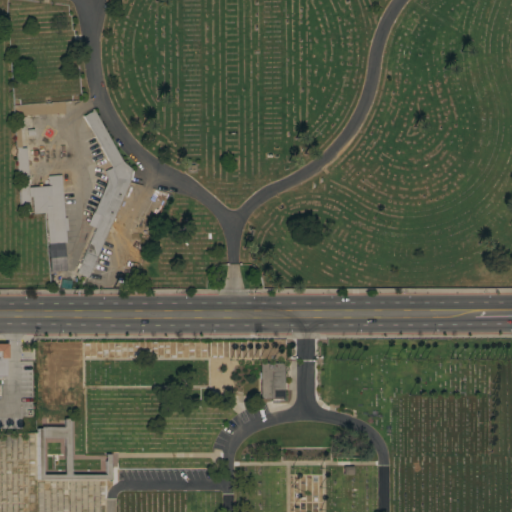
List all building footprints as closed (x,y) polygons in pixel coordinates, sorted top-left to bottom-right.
[(22,114),(62,113),(62,101),(22,103),(22,114)] [(83,115),(94,109),(122,161),(132,168),(130,180),(93,263),(96,264),(94,268),(92,267),(91,268),(92,269),(91,272),(90,271),(88,277),(76,272),(78,267),(76,266),(78,262),(80,263),(85,251),(84,250),(87,242),(89,242),(90,240),(88,239),(92,231),(93,232),(97,223),(91,221),(95,212),(94,212),(106,183),(107,177),(105,170),(112,167),(83,115)] [(64,217),(67,217),(68,230),(65,230),(66,242),(48,243),(46,212),(33,213),(32,196),(29,196),(31,214),(20,214),(15,127),(20,126),(22,147),(26,147),(27,153),(28,153),(28,159),(27,159),(28,177),(30,177),(30,183),(29,183),(29,186),(49,185),(48,175),(61,174),(64,217)] [(260,362),(283,362),(283,398),(259,398),(260,362)] [(37,479),(37,428),(64,428),(64,420),(68,420),(68,475),(104,475),(104,454),(109,454),(109,479),(37,479)]
